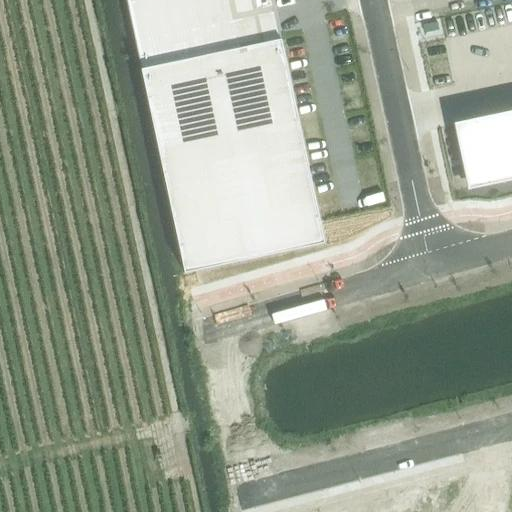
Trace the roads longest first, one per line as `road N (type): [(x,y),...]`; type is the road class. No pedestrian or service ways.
road 1 (unclassified): [(431,268),(373,0)]
road 2 (unclassified): [(210,331),(431,268)]
road 3 (unclassified): [(464,437),(251,491)]
